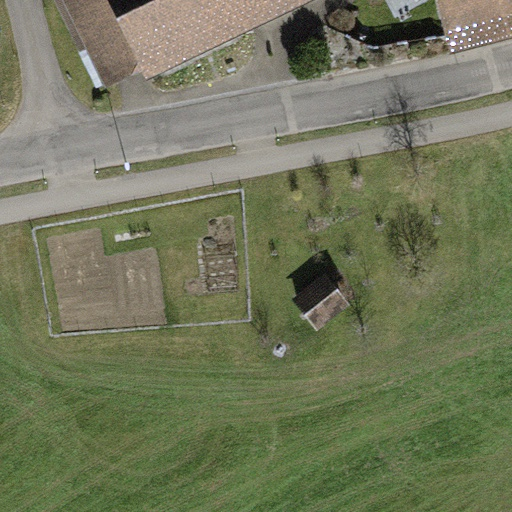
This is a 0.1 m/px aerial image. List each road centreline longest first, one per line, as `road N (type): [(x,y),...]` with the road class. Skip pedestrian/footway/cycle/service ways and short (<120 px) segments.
road 1 (unclassified): [(63,149),(511,63)]
road 2 (unclassified): [(20,0),(63,149)]
